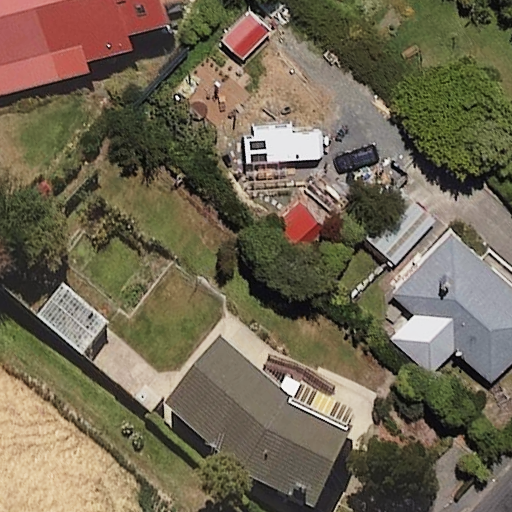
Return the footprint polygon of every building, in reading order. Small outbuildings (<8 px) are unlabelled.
[(173,29),(165,0),(0,0),(0,96),(91,75),(89,64),(135,53),(132,39),(173,29)] [(434,215),(403,185),(362,228),(394,258),(434,215)] [(511,351),(511,279),(449,220),(392,281),(416,304),(390,332),(429,368),(454,342),(490,375),(511,351)] [(106,327),(61,291),(37,320),(81,357),(106,327)] [(304,511),(348,460),(218,351),(166,414),(232,469),(236,464),(294,511),(304,511)]
